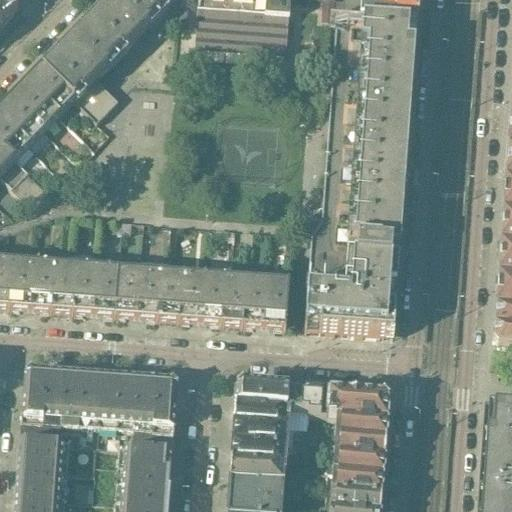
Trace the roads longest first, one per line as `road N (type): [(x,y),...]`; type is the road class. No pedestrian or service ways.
road 1 (residential): [(464,381),(492,0)]
road 2 (residential): [(436,0),(408,369)]
road 3 (residential): [(1,342),(207,358)]
road 4 (residential): [(207,358),(408,369)]
road 5 (residential): [(196,511),(207,358)]
road 6 (residential): [(408,369),(399,511)]
road 7 (residential): [(453,511),(464,381)]
